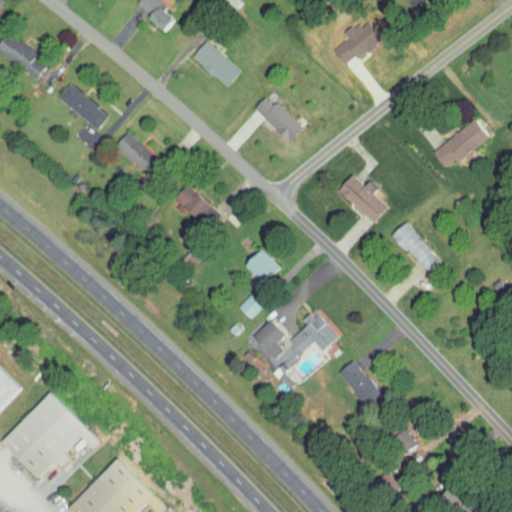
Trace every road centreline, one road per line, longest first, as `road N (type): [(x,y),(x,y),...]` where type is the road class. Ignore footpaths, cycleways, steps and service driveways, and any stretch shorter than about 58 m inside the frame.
road 1 (residential): [(511,435),(342,257),(50,0)]
road 2 (motorway): [(323,511),(202,388),(0,206)]
road 3 (motorway): [(0,254),(272,511)]
road 4 (residential): [(275,195),(511,7)]
